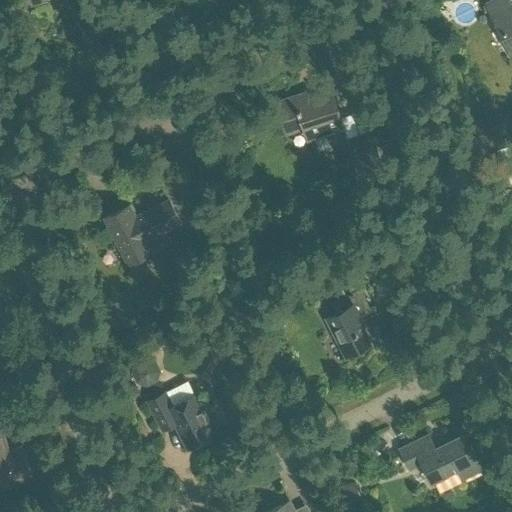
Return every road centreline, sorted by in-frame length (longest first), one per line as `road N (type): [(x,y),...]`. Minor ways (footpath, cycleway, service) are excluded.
road 1 (residential): [(0,191),(392,0)]
road 2 (residential): [(170,511),(511,346)]
road 3 (residential): [(106,511),(0,206)]
